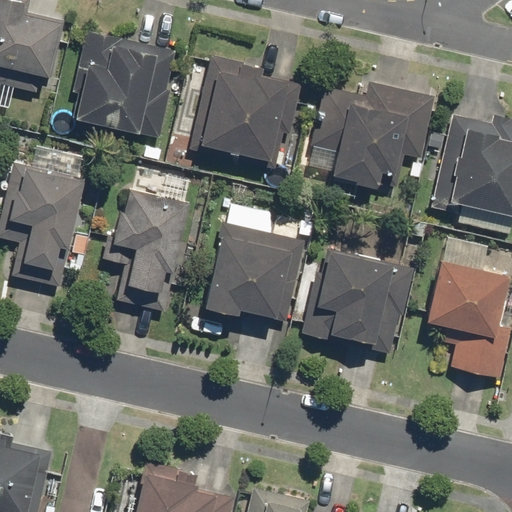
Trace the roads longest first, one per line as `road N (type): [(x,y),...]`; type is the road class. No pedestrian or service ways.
road 1 (residential): [(511,465),(0,347)]
road 2 (residential): [(444,26),(325,0)]
